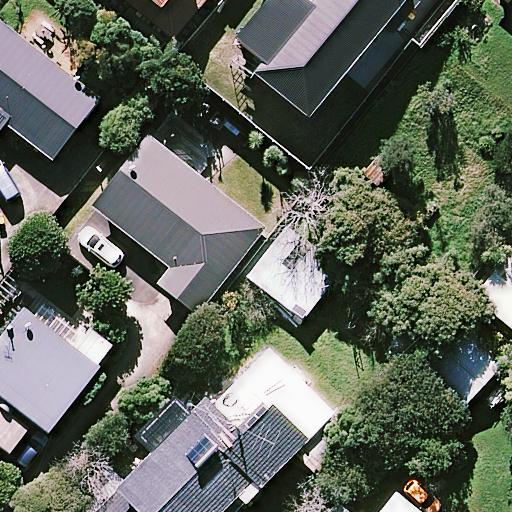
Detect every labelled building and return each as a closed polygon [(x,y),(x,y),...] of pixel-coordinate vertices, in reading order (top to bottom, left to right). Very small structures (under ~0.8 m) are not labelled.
[(132,0),(159,22),(178,37),(208,0),(132,0)] [(297,0),(245,65),(304,113),(395,0),(297,0)] [(104,98),(0,18),(0,135),(10,122),(57,159),(104,98)] [(265,226),(153,137),(98,206),(173,266),(161,280),(198,310),(265,226)] [(337,277),(284,233),(250,274),(303,318),(337,277)] [(511,250),(476,294),(511,323),(511,250)] [(47,301),(37,313),(29,307),(0,342),(0,440),(11,450),(38,417),(51,427),(89,380),(119,343),(91,321),(83,331),(47,301)] [(505,362),(471,329),(428,373),(463,406),(505,362)] [(355,427),(270,346),(214,405),(206,397),(96,511),(221,511),(243,490),(251,497),(296,450),(316,469),(355,427)] [(428,511),(397,490),(381,511),(353,511),(340,502),(332,511),(428,511)]
